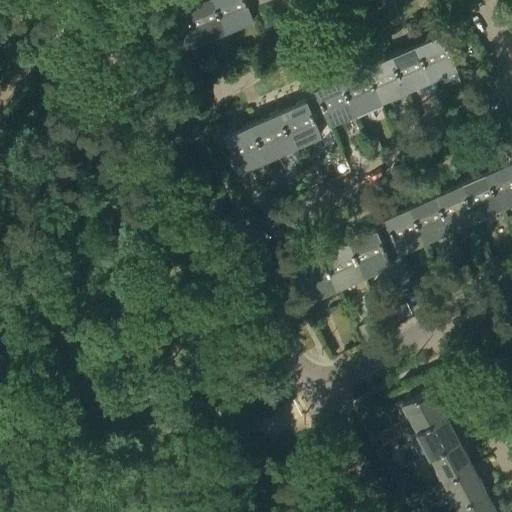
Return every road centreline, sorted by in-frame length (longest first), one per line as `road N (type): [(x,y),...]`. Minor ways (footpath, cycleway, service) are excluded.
road 1 (residential): [(227,249),(511,86)]
road 2 (residential): [(157,124),(372,0)]
road 3 (residential): [(511,471),(436,323)]
road 4 (residential): [(310,391),(227,249)]
road 5 (track): [(186,472),(313,395)]
road 6 (residential): [(227,249),(157,124)]
road 7 (residential): [(310,391),(436,323)]
road 8 (residential): [(380,511),(310,391)]
road 9 (residential): [(157,124),(90,3)]
